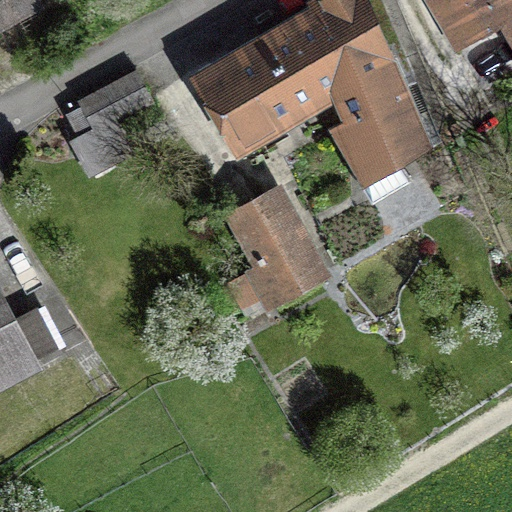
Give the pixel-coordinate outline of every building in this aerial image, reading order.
[(0,0),(0,31),(18,21),(5,0),(0,0)] [(363,173),(424,137),(366,0),(344,0),(213,77),(206,66),(195,73),(240,153),(279,131),(273,120),(332,86),(350,120),(337,127),(363,173)] [(511,0),(426,0),(432,10),(450,0),(466,0),(485,32),(511,16),(511,17),(511,0)] [(93,131),(145,103),(130,75),(78,103),(93,131)] [(274,300),(319,275),(273,191),(228,215),(274,300)] [(345,279),(354,294),(372,283),(364,268),(345,279)] [(28,365),(31,363),(0,302),(0,364),(22,353),(28,365)]
